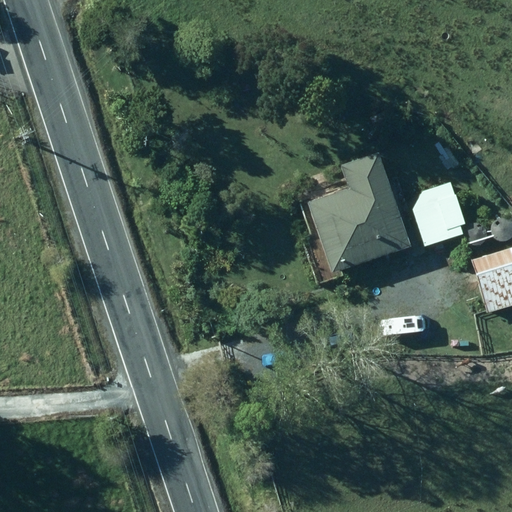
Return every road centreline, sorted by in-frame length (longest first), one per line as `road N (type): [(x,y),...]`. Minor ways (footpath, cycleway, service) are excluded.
road 1 (tertiary): [(29,0),(195,511)]
road 2 (unknown): [(0,399),(156,390)]
